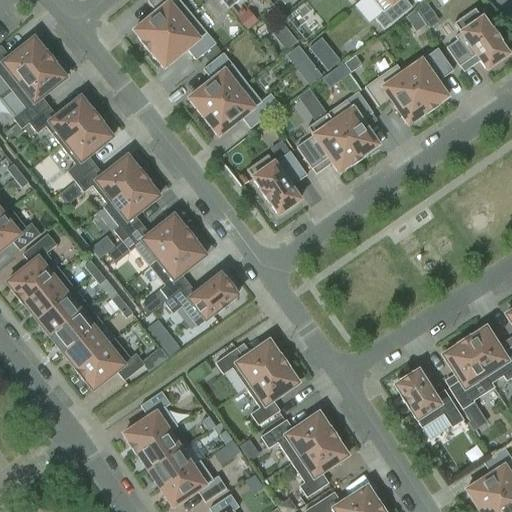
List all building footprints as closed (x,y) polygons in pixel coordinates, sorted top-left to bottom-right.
[(190,17),(176,0),(150,0),(147,4),(155,14),(146,21),(147,22),(132,33),(141,44),(140,44),(147,53),(190,17)] [(237,0),(218,0),(228,11),(239,1),(237,0)] [(370,0),(382,14),(374,20),(383,32),(410,9),(402,0),(370,0)] [(248,29),(257,22),(246,7),(237,14),(248,29)] [(453,25),(459,35),(454,39),(456,42),(445,50),(458,68),(475,57),(485,72),(507,57),(497,44),(498,44),(491,33),(490,34),(474,10),(453,25)] [(215,46),(190,17),(147,53),(149,55),(149,54),(163,71),(177,59),(178,59),(186,52),(195,62),(215,46)] [(0,80),(9,92),(49,60),(45,55),(44,56),(33,41),(9,60),(0,48),(0,80)] [(436,51),(401,76),(427,114),(435,108),(446,100),(435,84),(452,73),(436,51)] [(246,86),(222,56),(203,72),(211,82),(202,89),(202,90),(187,101),(202,120),(246,86)] [(350,74),(360,67),(354,59),(344,66),(350,74)] [(53,66),(49,60),(9,92),(23,110),(11,119),(19,130),(27,124),(47,108),(40,100),(64,81),(53,66)] [(340,80),(349,73),(343,65),(334,72),(340,80)] [(395,67),(363,90),(378,110),(389,103),(395,112),(396,112),(406,127),(424,115),(424,116),(427,114),(401,76),(395,67)] [(260,104),(246,86),(202,120),(217,139),(232,128),(241,121),(249,132),(279,109),(270,97),(260,104)] [(314,123),(327,114),(309,89),(297,97),(314,123)] [(357,94),(325,116),(357,163),(360,160),(359,160),(377,148),(366,132),(367,132),(360,123),(371,115),(357,94)] [(91,115),(79,100),(55,119),(47,108),(27,124),(35,135),(43,128),(59,148),(96,119),(92,114),(91,115)] [(325,116),(306,130),(311,138),(295,149),(310,171),(327,160),(337,175),(348,167),(349,168),(357,163),(325,116)] [(64,173),(73,183),(74,184),(94,168),(87,159),(111,140),(99,125),(100,125),(96,119),(59,148),(73,166),(64,173)] [(289,189),(305,178),(289,154),(272,165),(266,157),(245,172),(260,193),(259,194),(267,205),(268,204),(277,217),(298,203),(289,189)] [(137,174),(126,159),(102,178),(94,168),(74,184),(81,194),(90,187),(105,206),(142,178),(138,173),(137,174)] [(6,171),(13,181),(20,176),(12,166),(6,171)] [(20,176),(13,181),(21,190),(27,185),(20,176)] [(146,184),(142,178),(105,206),(102,209),(117,229),(112,233),(120,243),(141,227),(133,218),(157,199),(146,184)] [(57,196),(65,205),(72,199),(65,189),(57,196)] [(0,251),(11,243),(18,253),(39,237),(30,226),(24,230),(9,211),(1,217),(0,217),(0,251)] [(134,250),(149,269),(189,238),(185,232),(184,233),(172,218),(148,237),(141,227),(120,243),(129,254),(134,250)] [(21,307),(22,306),(60,275),(45,256),(55,248),(46,237),(21,257),(29,266),(5,286),(14,296),(13,297),(21,307)] [(193,243),(189,238),(149,269),(163,288),(159,292),(166,302),(187,286),(180,277),(204,258),(192,243),(193,243)] [(83,268),(91,278),(97,273),(90,263),(83,268)] [(97,273),(91,278),(98,287),(105,282),(97,273)] [(22,306),(35,322),(73,291),(60,275),(22,306)] [(166,302),(163,305),(172,316),(180,309),(196,329),(214,315),(215,316),(225,308),(225,307),(235,298),(231,293),(232,292),(224,282),(223,283),(219,277),(195,296),(187,286),(166,302)] [(35,322),(49,339),(87,308),(73,291),(35,322)] [(110,302),(118,311),(124,306),(117,297),(110,302)] [(156,311),(149,301),(141,306),(149,316),(156,311)] [(124,306),(118,311),(125,321),(132,316),(124,306)] [(87,308),(49,339),(63,357),(93,332),(101,326),(87,308)] [(468,340),(462,343),(490,386),(502,378),(505,384),(511,379),(511,351),(511,350),(501,356),(484,330),(468,341),(468,340)] [(63,357),(75,372),(106,347),(93,332),(63,357)] [(106,347),(75,372),(74,372),(82,383),(83,382),(91,393),(115,373),(123,383),(143,367),(134,356),(129,361),(113,341),(106,347)] [(490,386),(462,343),(457,347),(457,348),(441,358),(457,384),(447,390),(461,412),(473,405),(472,403),(493,390),(490,386)] [(231,371),(245,391),(283,364),(279,359),(278,359),(267,344),(242,361),(235,351),(214,366),(222,377),(231,371)] [(283,364),(245,391),(259,410),(249,417),(257,428),(278,413),(271,403),(296,386),(286,370),(283,364)] [(399,385),(394,389),(401,400),(400,400),(407,412),(408,411),(421,431),(442,417),(451,430),(462,423),(443,393),(433,399),(416,374),(410,378),(410,377),(399,384),(399,385)] [(125,446),(132,457),(165,434),(165,435),(174,430),(161,411),(166,407),(158,395),(137,409),(144,420),(120,437),(125,446)] [(276,445),(290,465),(332,437),(328,431),(328,432),(317,416),(292,433),(285,423),(259,440),(267,451),(276,445)] [(214,428),(208,418),(201,423),(208,433),(214,428)] [(231,443),(225,433),(218,437),(225,447),(231,443)] [(133,457),(144,474),(177,452),(165,435),(165,434),(132,457),(133,457)] [(332,437),(290,465),(303,485),(298,489),(306,500),(327,486),(320,475),(346,459),(335,443),(336,442),(332,437)] [(232,444),(227,448),(234,459),(240,455),(232,444)] [(480,482),(465,492),(477,511),(478,511),(511,490),(511,463),(504,451),(482,464),(490,476),(480,482)] [(144,474),(156,492),(189,470),(188,469),(177,452),(144,474)] [(189,470),(156,492),(169,511),(194,494),(201,506),(222,492),(214,479),(209,483),(196,464),(188,469),(189,470)] [(377,511),(380,510),(376,505),(365,489),(340,506),(333,495),(306,511),(377,511)] [(511,511),(511,490),(479,511),(511,511)] [(231,511),(235,510),(227,498),(205,511),(231,511)]
